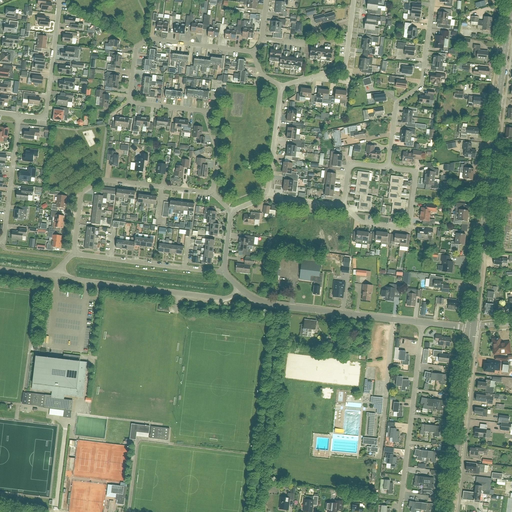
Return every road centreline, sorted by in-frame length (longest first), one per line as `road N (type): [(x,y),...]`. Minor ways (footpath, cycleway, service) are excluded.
road 1 (residential): [(213,193),(217,153),(206,115),(129,101),(134,56),(151,40),(253,52)]
road 2 (tertiary): [(473,327),(510,0)]
road 3 (unclassified): [(241,289),(223,299),(74,279),(57,269)]
road 4 (residential): [(400,511),(422,322)]
road 5 (unclassified): [(422,322),(272,305),(241,289)]
road 6 (tertiary): [(449,511),(473,327)]
road 7 (residential): [(388,167),(396,102),(421,85),(432,0)]
road 8 (residential): [(223,272),(73,255)]
road 9 (residential): [(18,115),(46,112),(59,0)]
road 10 (residential): [(0,241),(18,115)]
